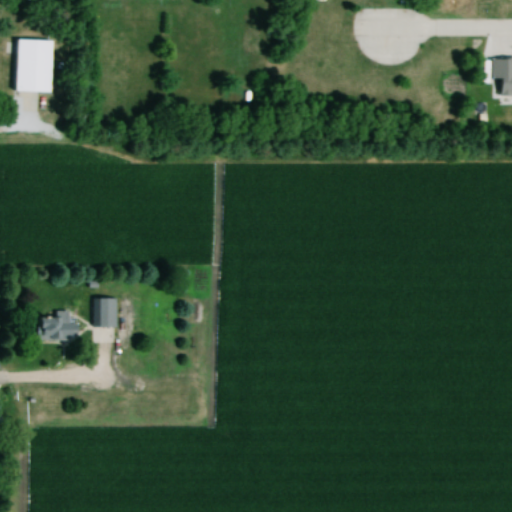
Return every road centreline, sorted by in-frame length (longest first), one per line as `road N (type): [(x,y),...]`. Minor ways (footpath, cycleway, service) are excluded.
road 1 (residential): [(511,26),(364,26)]
road 2 (track): [(4,381),(21,411),(21,511)]
